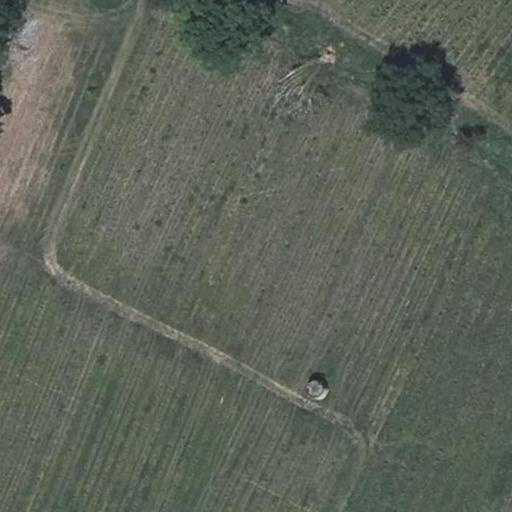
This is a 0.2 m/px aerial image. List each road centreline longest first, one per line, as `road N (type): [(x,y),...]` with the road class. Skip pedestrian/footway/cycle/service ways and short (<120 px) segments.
road 1 (track): [(145,0),(61,214),(56,246),(65,271),(86,289),(352,422),(365,449),(341,511)]
road 2 (track): [(268,0),(375,42),(511,126)]
